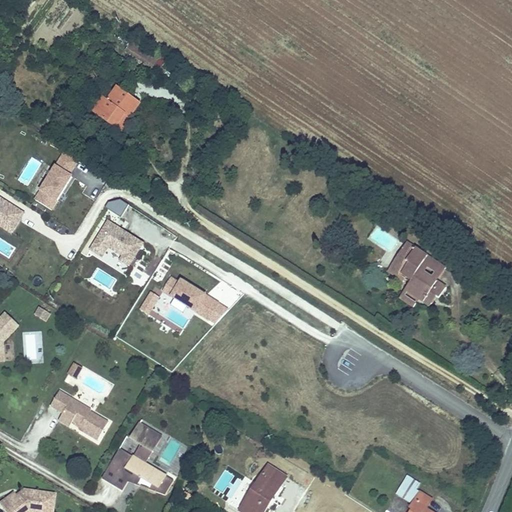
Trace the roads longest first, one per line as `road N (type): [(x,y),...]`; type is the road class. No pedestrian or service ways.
road 1 (unknown): [(107,186),(352,341)]
road 2 (residential): [(394,365),(352,341),(332,350),(336,376),(355,381),(377,367)]
road 3 (residential): [(511,439),(394,365)]
